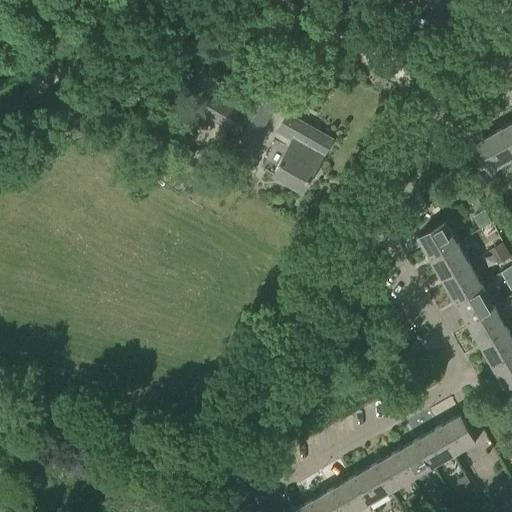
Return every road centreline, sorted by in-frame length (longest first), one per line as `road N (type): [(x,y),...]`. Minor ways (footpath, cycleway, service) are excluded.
road 1 (residential): [(247,511),(470,380),(371,211)]
road 2 (residential): [(240,461),(261,394),(371,211)]
road 3 (residential): [(240,461),(0,390)]
road 4 (track): [(0,120),(183,0)]
road 5 (track): [(444,103),(280,0)]
road 6 (residential): [(371,211),(444,103)]
road 7 (residential): [(444,103),(511,0)]
